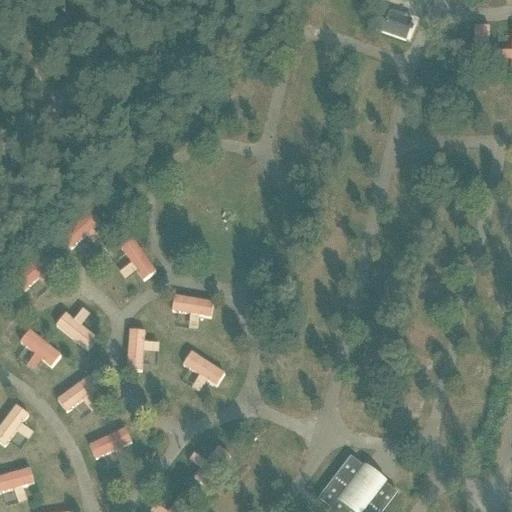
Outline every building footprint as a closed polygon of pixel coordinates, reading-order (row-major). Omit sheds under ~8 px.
[(332,0),(326,20),(348,27),(356,0),(332,0)] [(381,33),(406,43),(415,19),(390,10),(381,33)] [(489,60),(489,27),(473,27),(474,60),(489,60)] [(497,51),(498,70),(511,69),(511,28),(510,28),(511,51),(497,51)] [(490,93),(489,118),(509,118),(510,94),(490,93)] [(479,114),(476,94),(459,97),(462,116),(479,114)] [(205,162),(204,185),(247,186),(248,163),(205,162)] [(453,186),(471,186),(471,175),(453,175),(453,186)] [(441,202),(440,221),(463,222),(464,203),(441,202)] [(90,211),(59,238),(71,251),(102,224),(90,211)] [(133,289),(156,272),(131,238),(118,248),(130,264),(120,271),(133,289)] [(496,258),(511,262),(511,242),(503,239),(496,258)] [(41,284),(58,269),(41,251),(11,279),(25,294),(39,281),(41,284)] [(426,273),(449,276),(452,257),(429,253),(426,273)] [(421,300),(443,302),(445,283),(423,281),(421,300)] [(509,314),(511,297),(511,292),(489,288),(485,310),(509,314)] [(198,318),(209,320),(212,305),(173,296),(169,313),(189,317),(187,329),(195,331),(198,318)] [(76,325),(64,315),(54,327),(86,354),(98,340),(78,324),(76,325)] [(479,339),(502,342),(505,321),(482,318),(479,339)] [(432,350),(436,330),(414,325),(409,345),(432,350)] [(37,359),(49,371),(61,358),(31,330),(18,344),(35,361),(37,359)] [(125,372),(143,372),(144,355),(158,355),(158,344),(145,343),(145,331),(127,331),(125,372)] [(180,367),(216,389),(225,375),(189,352),(180,367)] [(418,356),(415,376),(425,377),(428,358),(418,356)] [(491,384),(496,363),(473,358),(468,378),(491,384)] [(86,410),(102,397),(86,376),(55,402),(65,415),(81,403),(86,410)] [(396,413),(413,417),(418,398),(401,394),(396,413)] [(484,418),(488,402),(450,395),(446,411),(484,418)] [(21,426),(28,417),(15,406),(0,423),(0,447),(3,450),(16,435),(25,443),(32,435),(21,426)] [(127,454),(122,434),(86,444),(91,464),(127,454)] [(200,466),(191,481),(206,490),(227,454),(215,447),(202,467),(200,466)] [(349,456),(316,501),(331,511),(382,511),(398,491),(349,456)] [(31,472),(0,475),(0,494),(33,490),(31,472)] [(187,511),(191,508),(178,497),(166,511),(187,511)]
